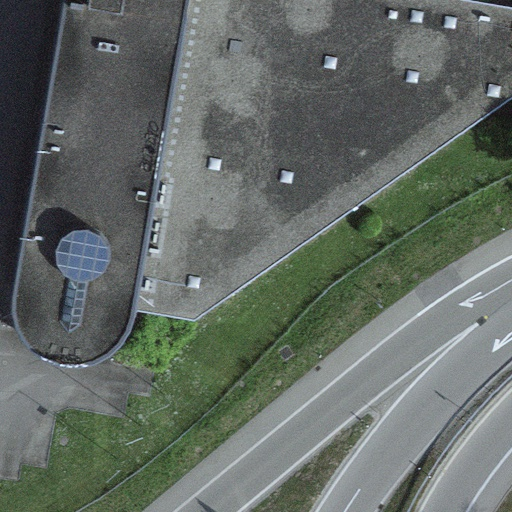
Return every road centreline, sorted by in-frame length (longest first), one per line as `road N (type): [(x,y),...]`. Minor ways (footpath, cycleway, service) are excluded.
road 1 (motorway): [(511,291),(399,352),(206,511)]
road 2 (motorway): [(511,321),(416,416),(344,511)]
